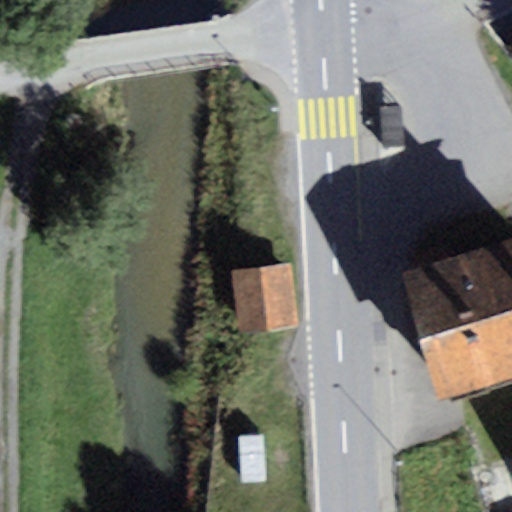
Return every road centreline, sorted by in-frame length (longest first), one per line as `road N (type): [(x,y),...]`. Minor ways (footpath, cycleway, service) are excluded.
road 1 (primary): [(352,511),(322,31)]
road 2 (track): [(43,61),(8,286),(11,511)]
road 3 (track): [(0,66),(322,31)]
road 4 (residential): [(322,31),(398,26),(467,0)]
